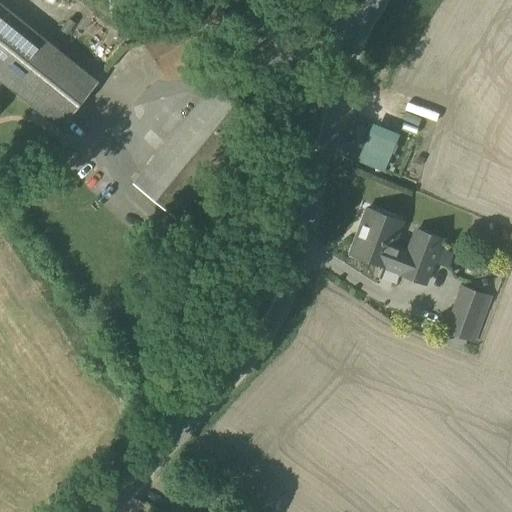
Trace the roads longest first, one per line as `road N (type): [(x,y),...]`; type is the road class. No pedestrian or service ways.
road 1 (unclassified): [(337,75),(298,262),(277,318),(254,356),(117,511)]
road 2 (unknown): [(139,481),(14,151)]
